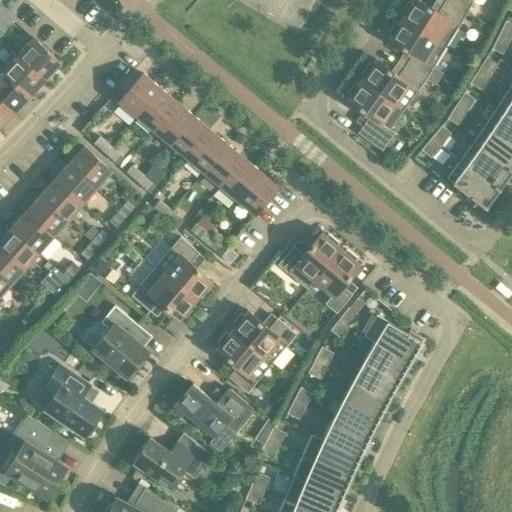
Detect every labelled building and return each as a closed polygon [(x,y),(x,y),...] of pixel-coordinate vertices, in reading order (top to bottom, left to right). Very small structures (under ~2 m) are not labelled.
[(467,14),(445,1),(439,12),(418,0),(413,0),(412,3),(409,1),(402,13),(405,14),(403,18),(402,18),(401,18),(447,46),(467,14)] [(445,0),(445,1),(467,14),(474,0),(473,0),(445,0)] [(447,46),(401,18),(401,19),(402,19),(399,23),(397,22),(390,33),(392,35),(390,38),(389,38),(388,39),(413,54),(406,65),(426,79),(447,46)] [(499,34),(510,40),(511,35),(511,23),(506,20),(499,34)] [(510,40),(499,34),(492,48),(503,54),(510,40)] [(34,37),(18,55),(45,80),(61,62),(60,61),(59,62),(34,39),(35,38),(34,37)] [(45,80),(18,55),(3,71),(30,96),(45,80)] [(487,56),(479,70),(489,76),(497,63),(487,56)] [(426,79),(406,65),(399,75),(375,59),(374,60),(375,61),(372,64),(370,63),(362,74),(365,75),(362,79),(361,78),(361,79),(404,110),(426,79)] [(489,76),(479,70),(470,83),(480,89),(489,76)] [(30,96),(3,71),(0,73),(0,97),(15,112),(30,96)] [(136,116),(160,87),(142,73),(141,74),(142,74),(120,101),(119,100),(119,101),(136,116)] [(404,110),(361,79),(360,80),(361,80),(359,84),(356,82),(348,93),(351,95),(348,98),(347,98),(347,99),(370,116),(358,133),(382,151),(395,133),(390,129),(404,110)] [(177,101),(160,87),(136,116),(153,130),(177,101)] [(511,90),(509,88),(498,107),(511,116),(511,90)] [(465,92),(456,105),(466,111),(475,98),(465,92)] [(0,97),(0,126),(15,112),(0,97)] [(194,115),(177,101),(153,130),(170,144),(194,115)] [(466,111),(456,105),(448,118),(458,125),(466,111)] [(511,116),(498,107),(486,124),(511,142),(511,116)] [(194,115),(170,144),(187,158),(211,130),(194,115)] [(511,142),(486,124),(473,142),(511,169),(511,142)] [(442,126),(432,138),(441,145),(451,133),(442,126)] [(227,144),(211,130),(187,158),(204,172),(227,144)] [(106,154),(112,147),(100,136),(94,143),(106,154)] [(441,145),(432,138),(422,150),(431,157),(441,145)] [(511,169),(473,142),(461,159),(500,189),(511,172),(511,169)] [(244,158),(227,144),(204,172),(221,186),(244,158)] [(85,145),(69,163),(97,188),(112,170),(111,169),(111,170),(85,147),(86,146),(85,145)] [(112,147),(106,154),(118,164),(124,157),(112,147)] [(244,158),(221,186),(237,200),(261,172),(244,158)] [(500,189),(461,159),(447,177),(460,188),(457,193),(458,193),(473,206),(474,207),(478,202),(486,208),(500,189)] [(97,188),(69,163),(54,179),(82,204),(97,188)] [(138,182),(144,175),(132,165),(126,172),(138,182)] [(279,186),(261,172),(237,200),(255,215),(256,214),(255,213),(277,187),(278,187),(279,186)] [(156,186),(144,175),(138,182),(150,193),(156,186)] [(82,204),(54,179),(40,195),(68,220),(82,204)] [(68,220),(40,195),(25,212),(53,236),(68,220)] [(131,198),(120,209),(127,215),(137,204),(131,198)] [(166,217),(171,210),(159,200),(154,207),(155,208),(166,217)] [(150,214),(155,208),(154,207),(148,202),(141,210),(146,214),(150,214)] [(127,215),(120,209),(110,221),(116,227),(127,215)] [(171,210),(166,217),(178,227),(183,220),(171,210)] [(25,212),(11,228),(39,253),(53,236),(25,212)] [(203,240),(208,233),(196,223),(190,230),(203,240)] [(39,253),(11,228),(0,240),(0,247),(24,269),(39,253)] [(91,242),(98,248),(109,236),(102,230),(91,242)] [(314,281),(341,248),(341,247),(340,248),(337,245),(339,243),(329,234),(327,236),(323,234),(324,233),(322,232),(304,254),(295,246),(298,243),(297,242),(278,264),(308,289),(315,281),(314,281)] [(220,243),(208,233),(203,240),(215,250),(220,243)] [(180,237),(156,266),(197,300),(197,299),(199,296),(202,298),(210,287),(208,285),(211,282),(211,283),(212,281),(191,263),(198,254),(202,256),(180,237)] [(98,248),(91,242),(81,253),(88,259),(98,248)] [(24,269),(0,247),(0,276),(10,285),(24,269)] [(230,264),(238,254),(229,247),(221,256),(230,264)] [(342,248),(341,248),(314,281),(315,281),(332,296),(325,303),(337,313),(355,291),(354,290),(351,293),(342,285),(360,264),(359,262),(359,263),(355,260),(357,258),(347,249),(345,252),(342,249),(342,248)] [(98,257),(89,267),(98,275),(104,271),(107,264),(98,257)] [(132,274),(142,281),(154,263),(145,257),(132,274)] [(49,261),(45,266),(51,271),(55,267),(49,261)] [(73,262),(63,274),(69,280),(80,268),(73,262)] [(197,300),(156,266),(131,296),(154,314),(155,313),(151,310),(159,301),(181,319),(182,318),(181,317),(184,314),(186,316),(195,306),(193,304),(195,300),(196,301),(197,300)] [(51,271),(41,283),(55,296),(69,280),(63,274),(55,267),(51,271)] [(0,276),(0,296),(10,285),(0,276)] [(44,294),(34,306),(41,312),(51,300),(44,294)] [(103,337),(94,348),(93,349),(127,376),(129,374),(131,375),(139,365),(137,364),(148,351),(135,340),(134,335),(132,333),(139,325),(115,305),(101,322),(107,327),(102,334),(103,337)] [(41,312),(34,306),(24,318),(30,324),(41,312)] [(340,318),(350,327),(359,315),(349,307),(340,318)] [(232,328),(231,329),(272,363),(296,334),(274,315),(273,316),(277,319),(269,328),(247,310),(246,311),(247,312),(244,315),(241,313),(233,324),(235,326),(232,329),(232,328)] [(375,341),(411,362),(425,338),(410,329),(409,330),(410,331),(408,333),(377,314),(364,335),(374,341),(375,341)] [(350,327),(340,318),(331,330),(341,338),(350,327)] [(272,363),(231,329),(231,330),(229,334),(226,332),(218,342),(220,344),(217,347),(216,347),(215,348),(237,366),(230,376),(226,373),(225,374),(248,392),(272,363)] [(19,345),(11,338),(1,350),(9,357),(19,345)] [(375,341),(374,341),(364,360),(400,381),(411,362),(375,341)] [(315,360),(327,366),(334,353),(322,347),(315,360)] [(327,366),(315,360),(308,373),(320,379),(327,366)] [(400,381),(364,360),(353,380),(390,400),(400,381)] [(60,364),(34,402),(84,436),(87,432),(90,434),(97,424),(94,422),(102,409),(82,396),(90,384),(60,364)] [(353,380),(342,399),(380,419),(390,400),(353,380)] [(229,388),(224,394),(217,403),(193,383),(176,403),(216,437),(228,423),(234,428),(252,407),(229,388)] [(301,387),(294,400),(306,406),(312,393),(301,387)] [(342,399),(332,420),(370,438),(380,419),(342,399)] [(306,406),(294,400),(287,413),(299,419),(306,406)] [(24,443),(6,472),(47,497),(65,467),(41,452),(54,432),(26,414),(12,436),(24,443)] [(268,418),(262,428),(270,433),(274,426),(275,424),(268,418)] [(332,420),(323,439),(323,440),(361,457),(370,438),(332,420)] [(270,433),(267,439),(279,446),(285,433),(274,426),(270,433)] [(211,454),(183,432),(170,451),(150,437),(133,462),(172,489),(184,471),(195,478),(211,454)] [(312,434),(302,455),(352,477),(361,457),(323,440),(323,439),(312,434)] [(279,446),(267,439),(260,452),(272,458),(279,446)] [(352,477),(302,455),(293,476),(343,497),(352,477)] [(257,472),(251,485),(263,491),(269,477),(257,472)] [(293,476),(284,498),(319,511),(336,511),(343,497),(293,476)] [(263,491),(251,485),(245,499),(257,504),(263,491)] [(175,511),(178,507),(146,487),(145,487),(133,506),(115,497),(115,498),(112,504),(109,502),(109,503),(109,502),(104,511),(175,511)] [(319,511),(284,498),(279,511),(319,511)]
